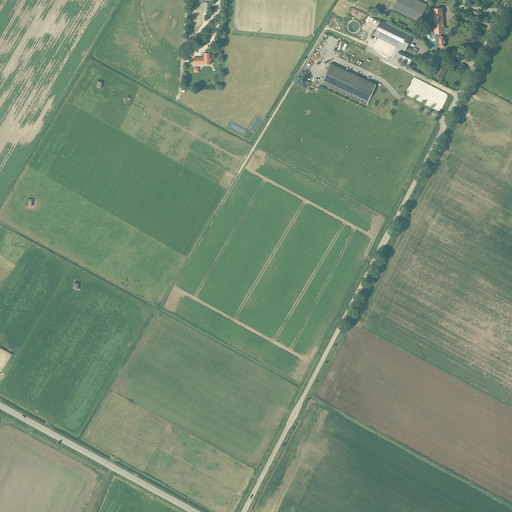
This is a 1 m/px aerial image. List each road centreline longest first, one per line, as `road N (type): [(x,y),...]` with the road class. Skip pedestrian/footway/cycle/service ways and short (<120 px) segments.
road 1 (unclassified): [(245,511),(509,0)]
road 2 (tertiary): [(194,511),(0,406)]
road 3 (unknown): [(446,121),(327,55),(316,75)]
